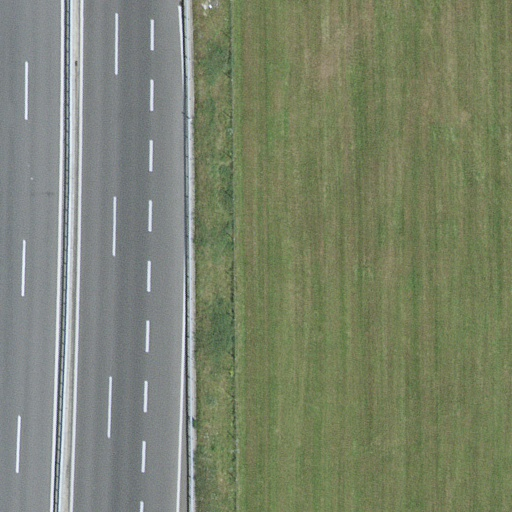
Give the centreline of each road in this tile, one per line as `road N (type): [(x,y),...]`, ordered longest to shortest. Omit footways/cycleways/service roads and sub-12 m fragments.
road 1 (motorway): [(26,0),(16,511)]
road 2 (motorway): [(108,511),(117,0)]
